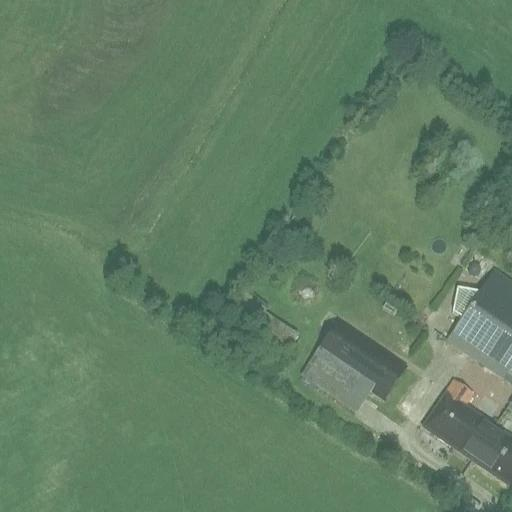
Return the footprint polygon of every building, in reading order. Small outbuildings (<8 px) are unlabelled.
[(462,322),(447,343),(511,387),(511,285),(495,274),(481,295),(457,291),(452,315),(462,322)] [(283,360),(299,337),(266,314),(270,308),(244,289),(222,317),(283,360)] [(382,403),(406,369),(337,324),(300,378),(356,415),(369,395),(382,403)] [(422,429),(466,459),(488,426),(463,409),(472,396),(454,383),(422,429)] [(511,483),(511,441),(488,426),(466,459),(509,488),(511,483)] [(467,511),(478,511),(481,509),(470,500),(463,508),(467,511)]
